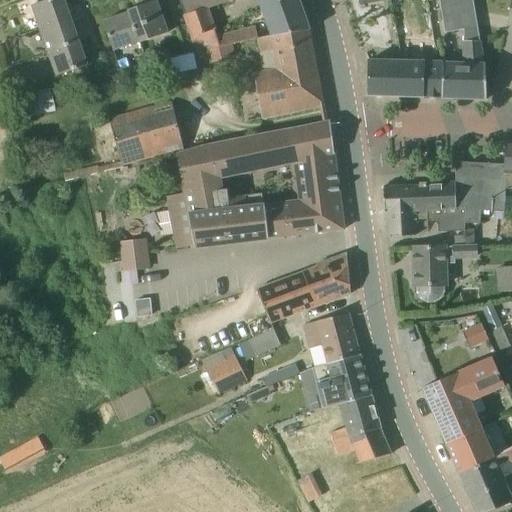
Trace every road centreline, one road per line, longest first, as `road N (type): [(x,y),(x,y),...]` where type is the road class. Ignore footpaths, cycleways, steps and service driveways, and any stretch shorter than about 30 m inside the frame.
road 1 (tertiary): [(451,511),(389,381),(349,121)]
road 2 (tertiary): [(349,121),(500,125)]
road 3 (tertiary): [(349,121),(318,0)]
